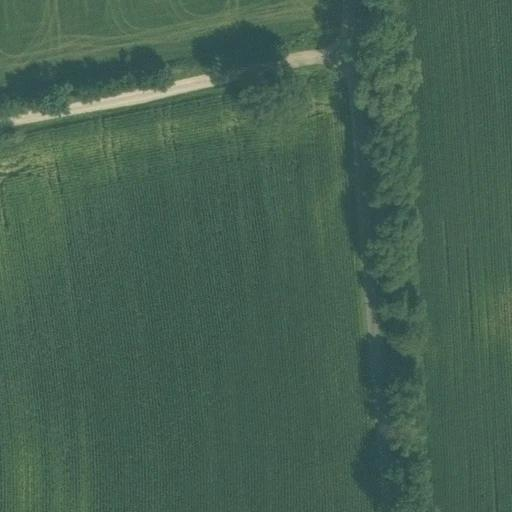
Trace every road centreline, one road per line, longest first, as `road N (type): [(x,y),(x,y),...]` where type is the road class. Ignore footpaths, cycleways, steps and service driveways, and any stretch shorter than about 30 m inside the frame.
road 1 (unclassified): [(393,511),(345,0)]
road 2 (track): [(0,122),(349,52)]
